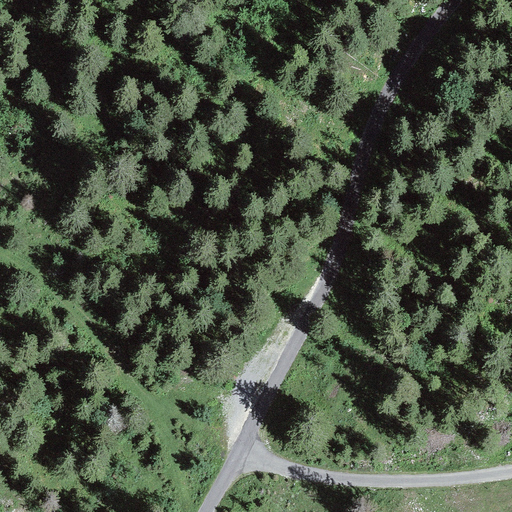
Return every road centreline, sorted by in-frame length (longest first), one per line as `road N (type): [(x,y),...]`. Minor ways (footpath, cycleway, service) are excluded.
road 1 (track): [(456,0),(410,66),(209,511)]
road 2 (track): [(239,452),(338,476),(408,481),(511,470)]
